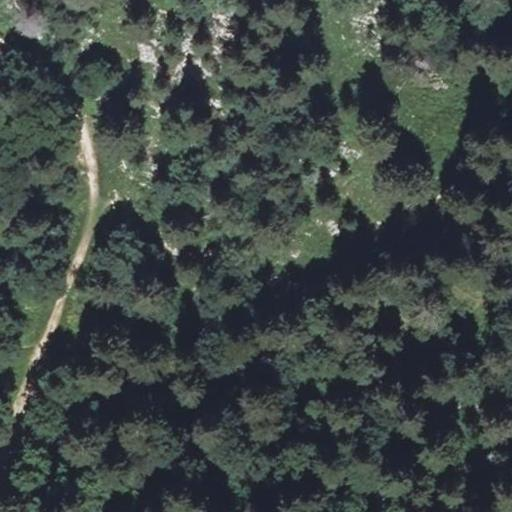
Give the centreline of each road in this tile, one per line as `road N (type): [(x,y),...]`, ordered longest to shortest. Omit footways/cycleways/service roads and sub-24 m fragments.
road 1 (track): [(0,458),(86,255),(95,205)]
road 2 (track): [(95,205),(95,156),(79,101),(0,40)]
